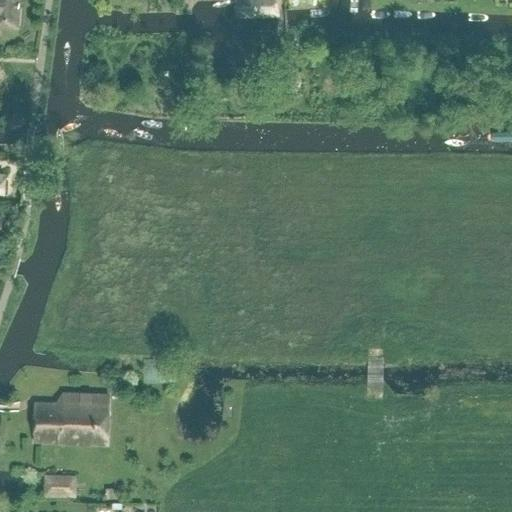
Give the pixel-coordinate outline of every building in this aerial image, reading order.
[(0,0),(0,26),(17,27),(18,0),(0,0)] [(276,0),(235,0),(236,17),(277,15),(277,13),(276,0)] [(144,383),(175,383),(175,368),(143,368),(144,383)] [(34,442),(107,445),(109,396),(62,395),(57,405),(34,404),(34,442)] [(43,476),(42,497),(42,498),(74,499),(75,476),(43,476)]
